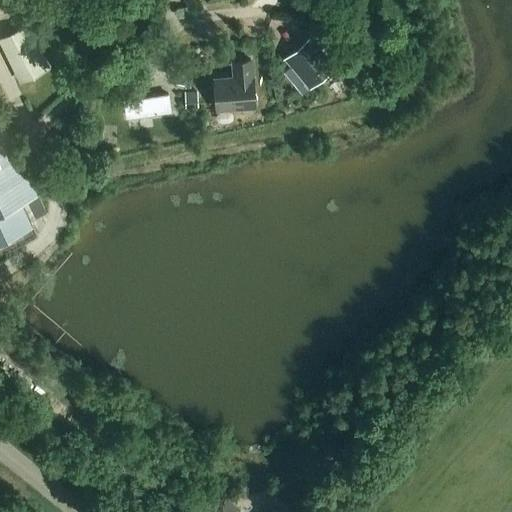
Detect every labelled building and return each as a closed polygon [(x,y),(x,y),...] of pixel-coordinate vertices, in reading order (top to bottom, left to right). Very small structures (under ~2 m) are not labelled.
[(0,0),(0,236),(30,222),(33,221),(31,218),(31,217),(46,210),(37,192),(23,162),(0,114),(0,0)] [(27,24),(0,37),(0,49),(18,85),(50,69),(27,24)] [(332,33),(321,42),(334,58),(345,49),(332,33)] [(291,66),(283,73),(302,96),(310,90),(333,71),(307,40),(284,59),(291,66)] [(213,78),(216,112),(257,108),(252,58),(231,60),(232,77),(213,78)] [(199,91),(186,92),(187,108),(200,107),(199,91)] [(172,112),(169,96),(126,103),(129,119),(172,112)] [(360,471),(344,458),(340,454),(322,476),(324,477),(342,492),(360,471)] [(274,511),(271,509),(268,511),(234,511),(236,510),(222,498),(210,511),(274,511)]
